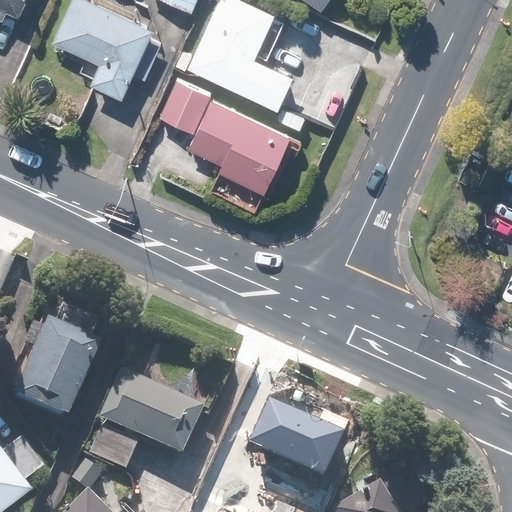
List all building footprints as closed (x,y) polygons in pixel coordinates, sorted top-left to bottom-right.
[(30,0),(0,0),(0,10),(8,14),(14,3),(26,9),(30,0)] [(161,19),(116,0),(74,0),(58,38),(105,59),(97,77),(128,92),(161,19)] [(262,0),(217,0),(194,50),(184,45),(175,64),(188,69),(191,63),(283,104),(287,95),(320,110),(335,77),(298,60),(295,67),(264,53),(284,9),(262,0)] [(216,88),(178,71),(159,113),(196,130),(189,143),(225,160),(213,185),(263,208),(297,134),(212,95),(216,88)] [(103,339),(47,316),(14,398),(70,421),(103,339)] [(103,422),(144,437),(191,458),(214,406),(126,368),(103,422)] [(270,392),(250,439),(325,472),(345,425),(270,392)] [(144,437),(103,422),(89,455),(93,457),(129,473),(144,437)] [(27,481),(47,466),(24,436),(5,450),(0,443),(0,511),(6,511),(35,491),(27,481)] [(73,478),(87,491),(66,511),(113,511),(90,488),(108,471),(93,457),(73,478)] [(414,511),(430,502),(410,470),(385,486),(377,474),(333,502),(339,511),(414,511)]
